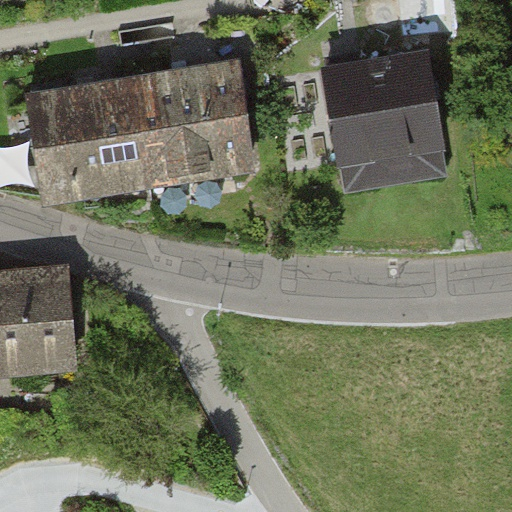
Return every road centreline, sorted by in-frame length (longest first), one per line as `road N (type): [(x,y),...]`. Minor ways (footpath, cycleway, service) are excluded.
road 1 (residential): [(175,270),(352,291),(511,286)]
road 2 (residential): [(175,270),(186,339),(286,511)]
road 3 (residential): [(0,216),(175,270)]
